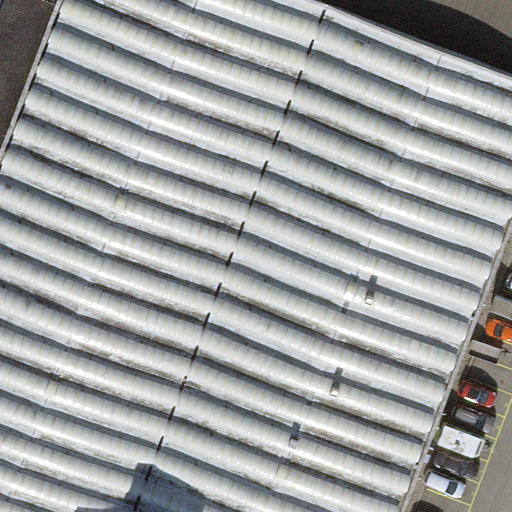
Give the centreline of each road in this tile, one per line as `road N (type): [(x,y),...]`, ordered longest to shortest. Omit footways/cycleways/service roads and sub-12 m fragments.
road 1 (unknown): [(57,355),(127,378),(190,382),(242,341),(335,130),(346,73),(307,31),(212,18),(184,53)]
road 2 (unknown): [(184,53),(57,355)]
